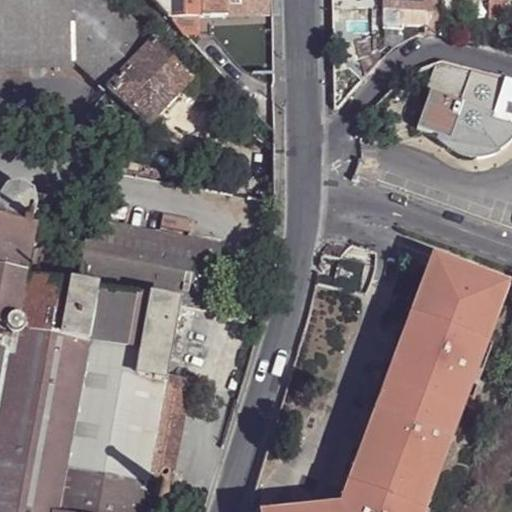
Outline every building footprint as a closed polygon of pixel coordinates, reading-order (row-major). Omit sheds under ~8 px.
[(105,0),(0,0),(0,62),(75,60),(148,128),(192,83),(105,0)] [(150,0),(171,21),(196,20),(194,0),(150,0)] [(194,0),(196,20),(220,20),(219,0),(194,0)] [(429,0),(380,0),(381,11),(423,11),(429,11),(429,0)] [(438,33),(438,0),(429,0),(429,11),(423,11),(423,25),(423,33),(438,33)] [(468,10),(493,12),(494,1),(467,0),(468,10)] [(502,2),(502,0),(493,0),(494,1),(493,12),(493,21),(502,21),(502,2)] [(399,25),(423,25),(423,11),(381,11),(381,34),(399,33),(399,25)] [(196,20),(171,21),(186,39),(196,38),(196,20)] [(429,63),(424,65),(419,84),(422,85),(407,134),(431,141),(430,144),(432,146),(444,155),(457,160),(471,161),(486,158),(498,151),(509,141),(511,135),(511,81),(443,63),(434,63),(429,63)] [(356,124),(354,130),(365,135),(370,120),(362,117),(356,124)] [(0,198),(0,221),(30,227),(35,219),(38,209),(35,195),(22,188),(11,190),(0,197),(0,198)] [(179,309),(217,317),(231,243),(91,220),(79,291),(179,309)] [(36,244),(39,228),(30,227),(0,221),(0,511),(159,511),(161,505),(150,499),(151,491),(159,488),(145,485),(70,472),(94,349),(21,335),(36,244)] [(179,309),(79,291),(53,286),(61,247),(36,244),(21,335),(94,349),(70,472),(145,485),(162,381),(165,381),(179,309)] [(401,349),(407,352),(417,325),(414,324),(424,296),(428,297),(439,269),(428,265),(397,348),(401,349)] [(354,290),(358,272),(337,268),(333,285),(354,290)] [(501,293),(439,269),(428,297),(424,296),(414,324),(417,325),(407,352),(401,349),(395,364),(401,366),(380,422),(377,421),(371,434),(362,430),(356,445),(365,449),(355,477),(359,478),(353,492),(343,488),(338,503),(344,505),(341,511),(322,511),(323,510),(306,511),(409,511),(407,511),(418,480),(428,484),(469,375),(480,347),(501,293)] [(480,347),(469,375),(478,379),(489,351),(480,347)] [(362,430),(371,434),(377,421),(380,422),(401,366),(395,364),(391,363),(370,418),(367,417),(362,430)] [(162,381),(145,485),(159,488),(165,489),(172,489),(189,386),(165,381),(162,381)] [(343,488),(353,492),(359,478),(355,477),(365,449),(356,445),(340,487),(343,488)] [(409,511),(416,511),(428,484),(418,480),(407,511),(409,511)] [(165,489),(159,488),(151,491),(150,499),(161,505),(168,505),(170,495),(165,489)] [(205,504),(208,496),(193,494),(193,502),(205,504)] [(330,511),(341,511),(344,505),(338,503),(335,502),(330,511)]
